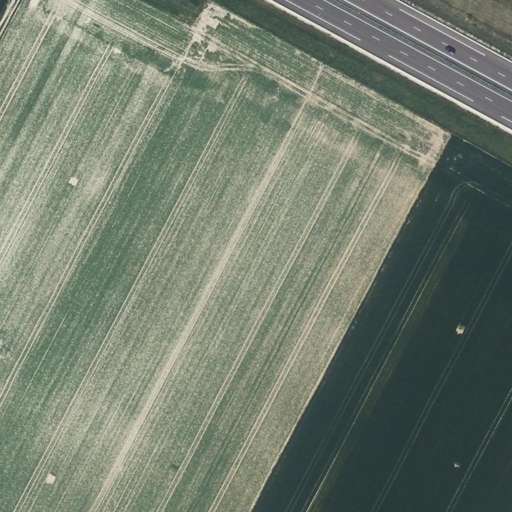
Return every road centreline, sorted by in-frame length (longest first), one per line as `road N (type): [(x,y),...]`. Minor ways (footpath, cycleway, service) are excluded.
road 1 (motorway): [(305,0),(511,111)]
road 2 (motorway): [(511,80),(362,0)]
